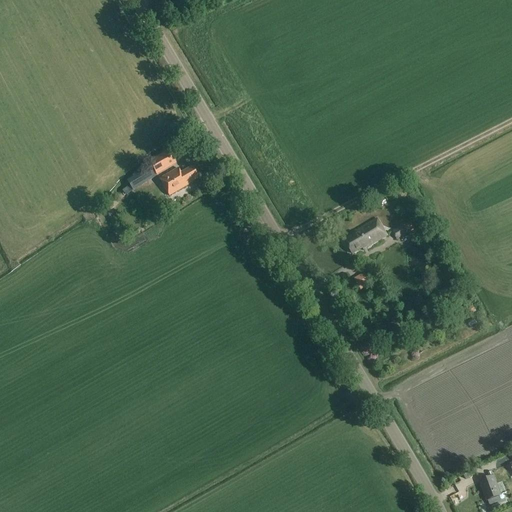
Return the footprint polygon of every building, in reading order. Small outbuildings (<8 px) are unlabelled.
[(165,90),(158,92),(161,103),(168,102),(165,90)] [(175,164),(168,151),(149,162),(156,175),(175,164)] [(147,182),(154,177),(148,167),(141,171),(140,170),(130,177),(132,179),(127,182),(129,185),(121,191),(126,199),(135,193),(133,191),(147,182)] [(178,169),(158,179),(169,197),(191,184),(190,182),(195,179),(190,169),(180,174),(178,169)] [(367,247),(387,236),(377,219),(352,233),(354,235),(344,241),(352,254),(366,246),(367,247)] [(392,233),(397,241),(414,230),(409,222),(392,233)] [(471,305),(466,308),(470,315),(475,312),(471,305)] [(486,501),(488,500),(490,505),(500,501),(499,496),(500,496),(494,477),(489,479),(480,482),(486,501)]
